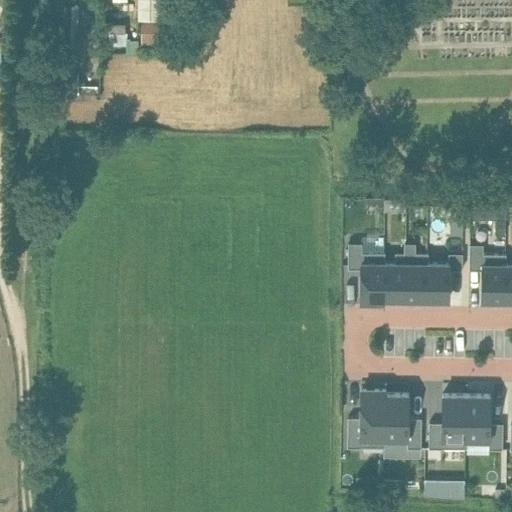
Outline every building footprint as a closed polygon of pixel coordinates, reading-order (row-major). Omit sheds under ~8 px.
[(137,0),(137,18),(161,18),(161,0),(137,0)] [(127,32),(108,32),(108,45),(127,45),(127,32)] [(361,242),(348,242),(348,267),(360,267),(360,300),(384,301),(384,297),(383,297),(383,261),(384,261),(385,251),(361,251),(361,242)] [(405,261),(404,297),(426,298),(426,262),(428,262),(428,252),(415,252),(415,242),(404,242),(404,252),(404,261),(405,261)] [(482,243),(469,243),(469,268),(482,269),(481,298),(504,299),(504,263),(505,263),(506,253),(482,253),(482,243)] [(383,261),(383,297),(384,297),(404,297),(405,261),(404,261),(404,252),(395,252),(395,261),(384,261),(383,261)] [(428,262),(426,262),(426,298),(449,298),(449,268),(462,268),(462,252),(449,252),(449,262),(428,262)] [(384,436),(384,392),(386,392),(386,388),(361,388),(360,416),(348,416),(347,446),(361,446),(385,446),(385,436),(384,436)] [(386,392),(384,392),(384,436),(385,436),(407,437),(407,447),(420,447),(421,417),(408,417),(408,392),(386,392)] [(465,437),(466,393),(442,393),(442,422),(429,421),(429,447),(442,447),(466,447),(466,437),(465,437)] [(490,393),(466,393),(465,437),(466,437),(489,438),(489,448),(502,448),(502,422),(489,422),(490,393)] [(371,476),(371,489),(383,490),(383,478),(383,476),(371,476)] [(383,478),(383,490),(400,491),(400,478),(383,478)] [(465,480),(424,479),(424,493),(465,496),(465,480)] [(495,488),(495,498),(505,498),(505,488),(495,488)]
